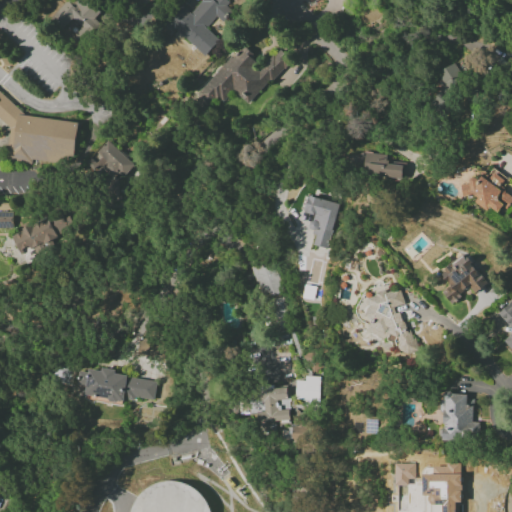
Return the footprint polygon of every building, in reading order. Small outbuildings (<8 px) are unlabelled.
[(71,19),(88,35),(103,19),(81,0),(66,0),(48,21),(60,31),(71,19)] [(205,56),(219,40),(207,30),(229,6),(223,0),(201,0),(190,14),(180,5),(166,21),(205,56)] [(250,106),(286,61),(275,52),(259,72),(249,64),(255,56),(240,44),(196,99),(207,108),(216,97),(222,103),(232,91),(250,106)] [(440,78),(444,80),(427,110),(442,119),(469,74),(449,62),(440,78)] [(0,92),(0,119),(9,128),(5,161),(69,170),(76,122),(25,115),(0,92)] [(111,176),(103,184),(113,192),(136,167),(108,140),(92,158),(111,176)] [(362,173),(402,180),(405,163),(386,160),(387,155),(365,152),(362,173)] [(460,193),(475,200),(474,203),(488,210),(488,208),(498,212),(501,207),(507,210),(511,198),(511,195),(501,190),(506,178),(493,172),(488,182),(473,174),(467,186),(464,185),(460,193)] [(304,212),(313,214),(309,232),(315,234),(313,245),(327,249),(338,203),(308,196),(304,212)] [(13,212),(0,212),(0,228),(13,228),(13,212)] [(23,258),(72,235),(61,212),(12,235),(23,258)] [(450,303),(470,289),(473,294),(487,284),(466,255),(441,273),(450,287),(442,292),(450,303)] [(252,266),(259,297),(281,293),(275,262),(252,266)] [(366,331),(396,344),(399,352),(407,355),(415,351),(416,347),(404,320),(411,317),(411,316),(393,308),(404,303),(398,290),(390,293),(383,291),(366,299),(369,305),(364,316),(371,319),(366,331)] [(285,330),(286,299),(272,299),(271,330),(285,330)] [(511,332),(503,340),(511,350),(511,301),(498,314),(511,329),(511,332)] [(157,381),(114,374),(114,373),(77,367),(74,385),(84,387),(83,394),(153,405),(157,381)] [(295,401),(318,402),(319,377),(304,376),(304,381),(296,380),(295,401)] [(288,386),(260,386),(260,402),(264,402),(264,412),(257,412),(257,428),(269,428),(269,421),(288,421),(288,386)] [(441,439),(478,440),(479,422),(472,422),(473,395),(443,394),(441,439)] [(460,511),(460,461),(447,462),(447,467),(433,467),(433,474),(423,475),(424,511),(460,511)] [(208,511),(200,484),(164,483),(132,494),(131,511),(208,511)]
